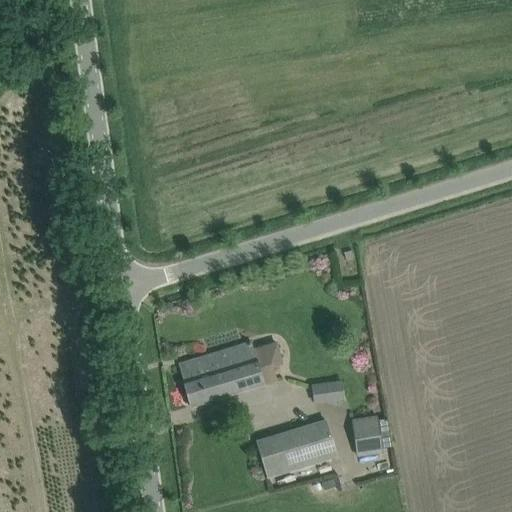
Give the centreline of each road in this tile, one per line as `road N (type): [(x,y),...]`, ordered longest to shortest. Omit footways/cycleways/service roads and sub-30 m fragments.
road 1 (tertiary): [(120,286),(511,168)]
road 2 (tertiary): [(120,286),(80,0)]
road 3 (tertiary): [(154,511),(120,286)]
